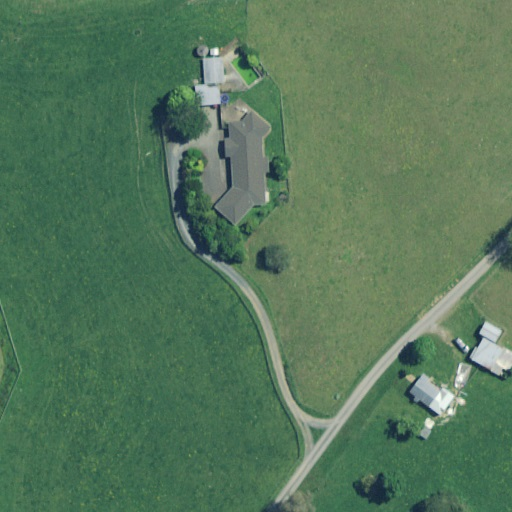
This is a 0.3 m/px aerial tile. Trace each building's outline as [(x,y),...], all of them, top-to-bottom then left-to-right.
[(209,44),(198,46),(200,57),(211,56),(209,44)] [(224,82),(223,59),(204,59),(205,79),(195,79),(196,105),(220,104),(219,83),(224,82)] [(270,158),(265,158),(265,135),(270,129),(252,114),(243,123),(226,122),(226,157),(232,157),(232,188),(215,207),(235,225),(254,205),(265,205),(265,173),(270,173),(270,158)] [(501,331),(486,322),(480,333),(495,342),(501,331)] [(511,353),(481,338),(470,359),(501,374),(503,368),(511,372),(511,370),(511,353)] [(452,398),(422,377),(411,394),(433,409),(430,413),(438,418),(452,398)]
